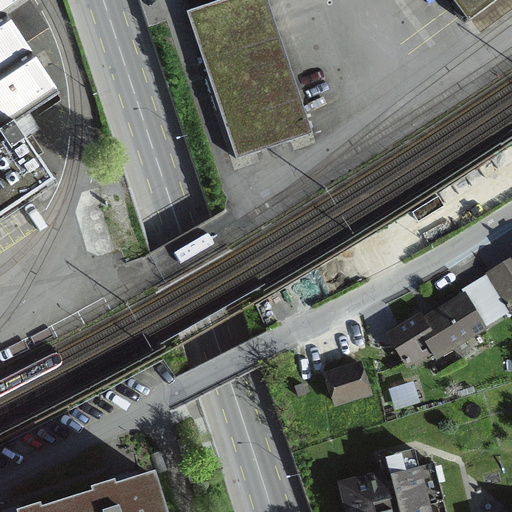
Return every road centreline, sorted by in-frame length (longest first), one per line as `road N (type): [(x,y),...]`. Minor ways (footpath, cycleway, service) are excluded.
road 1 (secondary): [(102,0),(271,511)]
road 2 (residential): [(0,479),(260,351)]
road 3 (residential): [(511,211),(260,351)]
